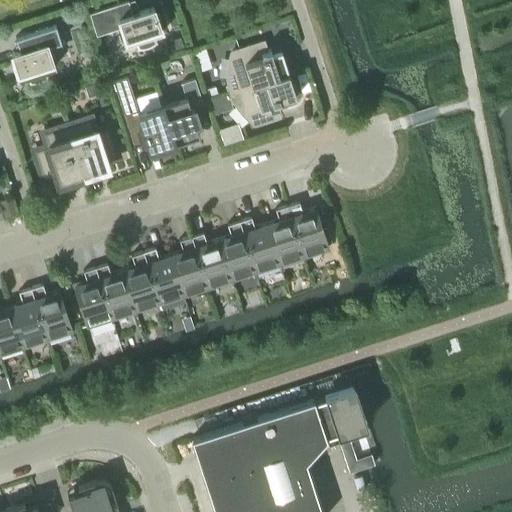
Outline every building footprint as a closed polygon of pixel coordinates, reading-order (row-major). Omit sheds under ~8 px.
[(96,35),(107,31),(120,27),(125,43),(136,40),(138,47),(147,46),(155,42),(153,34),(163,31),(158,13),(155,14),(153,6),(132,13),(127,0),(89,12),(96,35)] [(27,75),(30,82),(39,81),(47,77),(44,69),(55,66),(50,50),(62,46),(55,24),(15,36),(19,49),(11,52),(13,60),(11,61),(17,78),(27,75)] [(224,85),(227,92),(288,73),(288,72),(283,73),(276,52),(271,53),(270,49),(266,50),(263,41),(231,51),(228,62),(227,73),(227,83),(224,85)] [(288,73),(227,92),(229,100),(232,99),(239,108),(246,116),(254,123),(278,116),(275,106),(279,105),(277,101),(299,94),(292,72),(288,73)] [(127,75),(113,80),(133,143),(145,139),(149,151),(157,148),(158,150),(175,145),(162,104),(138,111),(127,75)] [(185,96),(162,104),(175,145),(192,139),(191,137),(199,135),(189,105),(202,101),(194,78),(180,82),(185,96)] [(215,86),(204,89),(207,96),(217,93),(215,86)] [(90,116),(66,124),(82,172),(96,168),(94,163),(117,156),(108,125),(94,130),(90,116)] [(244,136),(240,120),(221,126),(225,141),(244,136)] [(82,172),(66,124),(42,132),(47,145),(33,149),(43,179),(66,172),(68,177),(82,172)] [(11,196),(0,199),(0,204),(4,217),(16,213),(11,196)] [(298,200),(286,204),(303,256),(328,248),(326,242),(330,241),(326,227),(322,228),(315,208),(302,212),(298,200)] [(278,220),(266,223),(279,263),(303,256),(286,204),(274,208),(278,220)] [(251,215),(238,219),(255,271),(279,263),(266,223),(254,227),(251,215)] [(230,235),(218,239),(231,279),(255,271),(238,219),(226,223),(230,235)] [(203,231),(190,235),(207,287),(231,279),(218,239),(206,243),(203,231)] [(182,250),(170,254),(183,294),(207,287),(190,235),(178,239),(182,250)] [(155,246),(143,250),(159,302),(183,294),(170,254),(158,258),(155,246)] [(134,266),(122,270),(135,310),(159,302),(143,250),(130,254),(134,266)] [(107,262),(94,266),(111,317),(135,310),(122,270),(110,274),(107,262)] [(111,317),(94,266),(82,270),(86,281),(74,285),(86,325),(111,317)] [(42,283),(30,286),(46,338),(71,330),(58,290),(46,294),(42,283)] [(21,302),(10,306),(22,346),(46,338),(30,286),(18,290),(21,302)] [(0,353),(22,346),(10,306),(0,309),(0,353)] [(29,367),(32,376),(38,374),(36,365),(29,367)] [(314,400),(325,435),(360,423),(349,388),(314,400)] [(325,435),(314,400),(313,398),(191,437),(215,511),(321,511),(305,460),(326,437),(325,435)] [(115,511),(114,506),(117,505),(111,486),(109,482),(105,479),(100,478),(96,478),(77,485),(78,488),(67,492),(73,511),(115,511)] [(329,511),(339,511),(359,506),(355,493),(327,502),(329,511)] [(24,502),(0,509),(0,511),(39,511),(36,502),(25,505),(24,502)]
